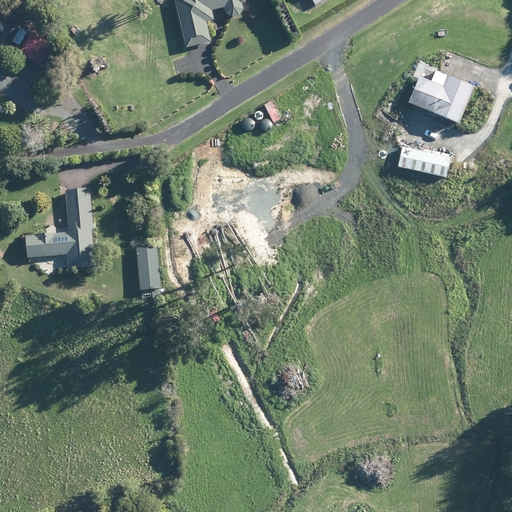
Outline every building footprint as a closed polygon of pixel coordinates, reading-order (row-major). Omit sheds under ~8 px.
[(239,17),(243,11),(241,4),(245,3),(244,0),(174,0),(186,48),(189,48),(210,43),(210,40),(206,23),(213,21),(211,12),(225,8),(226,15),(227,15),(232,19),(239,17)] [(39,67),(51,45),(30,34),(18,55),(39,67)] [(447,77),(438,73),(435,72),(431,83),(420,79),(419,78),(408,104),(458,126),(474,88),(447,77)] [(402,124),(395,120),(392,126),(399,130),(402,124)] [(432,155),(402,148),(397,168),(444,179),(449,159),(439,156),(440,153),(432,151),(432,155)] [(67,255),(68,269),(68,270),(94,268),(91,230),(93,230),(89,190),(88,190),(66,192),(69,232),(65,232),(65,234),(47,236),(25,238),(27,259),(29,259),(67,255)] [(136,249),(140,291),(160,290),(157,247),(136,249)]
